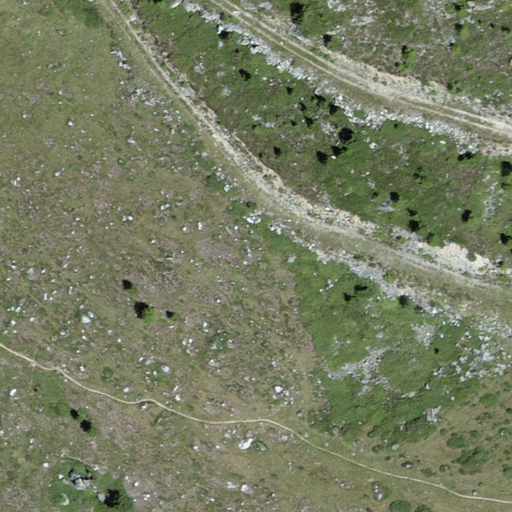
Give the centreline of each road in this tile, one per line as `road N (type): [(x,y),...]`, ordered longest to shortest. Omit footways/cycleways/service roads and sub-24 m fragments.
road 1 (track): [(511,285),(297,205),(205,128),(106,0)]
road 2 (track): [(511,119),(381,92),(224,0)]
